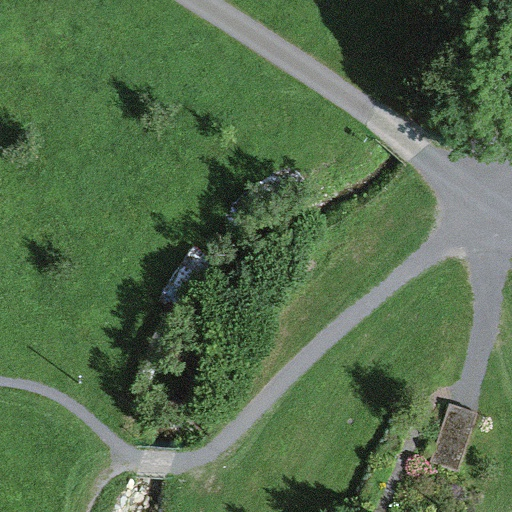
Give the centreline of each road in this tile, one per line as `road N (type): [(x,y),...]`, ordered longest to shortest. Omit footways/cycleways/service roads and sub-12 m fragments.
road 1 (track): [(484,211),(388,123),(182,0)]
road 2 (track): [(484,211),(489,287),(464,408)]
